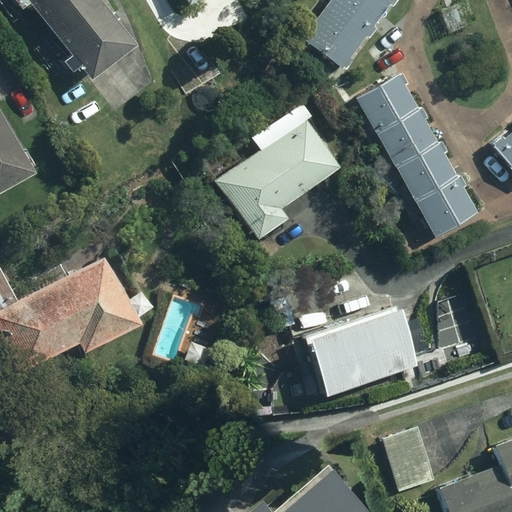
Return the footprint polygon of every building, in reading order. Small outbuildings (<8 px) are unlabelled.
[(17,2),(38,28),(73,0),(0,0),(8,9),(17,2)] [(122,43),(87,0),(73,0),(38,28),(58,54),(49,62),(56,72),(65,65),(77,79),(122,43)] [(330,0),(302,39),(342,68),(366,36),(370,38),(377,28),(374,26),(389,5),(391,8),(397,0),(330,0)] [(403,73),(355,98),(435,237),(477,213),(462,187),(466,185),(460,175),(457,178),(443,154),(446,152),(440,140),(437,142),(424,119),(428,117),(422,107),(418,109),(404,84),(408,82),(403,73)] [(303,119),(213,180),(256,240),(286,220),(278,208),(337,169),(303,119)] [(0,126),(0,189),(27,173),(0,126)] [(491,144),(511,171),(511,131),(502,139),(500,137),(491,144)] [(103,258),(0,309),(0,337),(17,373),(76,344),(82,353),(139,326),(103,258)] [(266,293),(273,331),(295,326),(287,288),(266,293)] [(324,397),(416,366),(398,306),(304,338),(324,397)] [(417,427),(381,439),(397,492),(433,480),(417,427)] [(511,511),(511,439),(494,446),(501,466),(437,488),(445,511),(511,511)] [(363,511),(329,472),(282,511),(363,511)]
